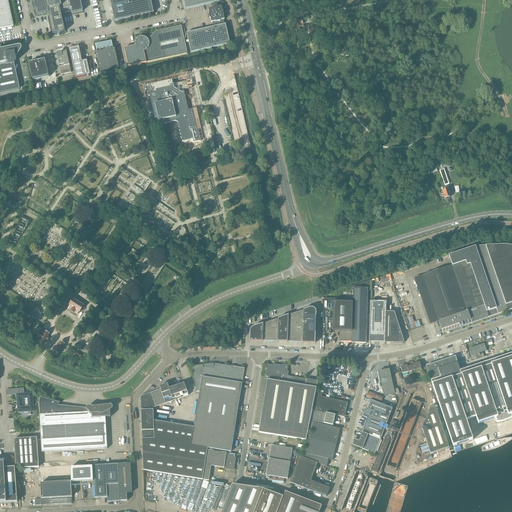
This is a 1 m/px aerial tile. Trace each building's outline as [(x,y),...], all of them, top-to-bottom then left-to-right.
[(0,0),(0,29),(13,26),(7,0),(0,0)] [(37,17),(37,16),(48,13),(52,34),(58,33),(60,36),(65,31),(61,10),(71,8),(72,14),(83,11),(80,0),(34,0),(35,1),(36,3),(37,4),(37,8),(37,9),(37,11),(37,13),(37,15),(37,16),(37,17)] [(152,2),(151,0),(109,0),(115,21),(154,13),(151,3),(152,2)] [(183,0),(186,9),(220,1),(219,0),(183,0)] [(186,33),(191,53),(230,44),(226,24),(225,25),(224,20),(223,15),(224,15),(223,11),(222,11),(221,6),(217,7),(213,8),(208,9),(209,14),(210,18),(211,22),(212,22),(213,27),(186,33)] [(137,38),(134,35),(137,39),(136,40),(136,41),(135,42),(135,43),(135,44),(135,46),(124,48),(128,67),(187,54),(181,26),(156,31),(148,39),(147,39),(147,38),(145,38),(144,37),(143,37),(142,37),(141,37),(140,36),(140,37),(139,37),(138,38),(137,38)] [(113,48),(111,41),(95,45),(97,52),(96,52),(95,50),(100,73),(119,69),(114,46),(114,48),(113,48)] [(17,48),(16,48),(0,51),(0,93),(19,90),(13,63),(15,63),(13,57),(15,55),(16,55),(16,54),(16,53),(18,51),(18,50),(18,49),(17,48)] [(57,54),(57,56),(61,75),(71,72),(66,51),(62,54),(60,53),(59,53),(57,54)] [(80,51),(70,54),(72,64),(82,61),(80,51)] [(46,59),(40,60),(28,63),(32,81),(49,77),(46,59)] [(193,80),(173,84),(172,80),(151,85),(151,83),(142,85),(145,97),(150,96),(155,118),(152,123),(153,124),(152,125),(154,126),(158,121),(160,122),(161,121),(163,120),(163,124),(177,121),(179,127),(177,127),(179,128),(180,130),(178,131),(180,132),(180,134),(179,134),(181,135),(181,137),(180,138),(182,139),(182,142),(193,139),(194,143),(201,141),(194,109),(188,110),(183,90),(195,88),(193,80)] [(439,171),(440,173),(441,173),(445,186),(449,185),(444,169),(439,171)] [(450,189),(449,186),(445,187),(446,190),(443,191),(445,199),(451,197),(449,189),(450,189)] [(417,278),(415,279),(430,324),(439,321),(443,333),(460,327),(508,311),(511,309),(511,246),(506,245),(486,246),(476,246),(449,256),(452,264),(448,265),(448,267),(422,276),(421,274),(416,276),(417,278)] [(178,251),(184,254),(187,249),(181,246),(178,251)] [(353,303),(352,342),(352,343),(366,343),(366,339),(368,339),(368,334),(366,334),(367,291),(370,291),(370,280),(350,287),(351,290),(353,290),(353,289),(353,303)] [(74,313),(77,315),(78,312),(80,313),(84,306),(73,298),(72,300),(70,299),(67,302),(70,304),(68,305),(70,306),(68,309),(71,311),(70,311),(74,313)] [(384,344),(385,344),(386,307),(386,302),(370,301),(369,343),(370,343),(370,341),(374,341),(374,342),(380,342),(383,342),(383,343),(384,343),(384,344)] [(339,342),(352,342),(353,303),(333,302),(332,331),(340,331),(340,332),(339,342)] [(386,307),(385,344),(385,343),(386,343),(386,342),(390,342),(393,342),(393,344),(402,344),(403,344),(404,343),(404,342),(404,340),(400,328),(399,328),(394,312),(389,312),(390,307),(386,307)] [(303,311),(303,316),(316,316),(316,311),(316,310),(315,309),(314,308),(313,308),(312,308),(303,311)] [(303,316),(303,311),(296,314),(295,329),(298,329),(303,330),(303,324),(303,316)] [(17,319),(29,327),(32,323),(19,315),(17,319)] [(278,329),(283,329),(288,329),(288,316),(278,319),(278,329)] [(316,316),(303,316),(303,324),(315,325),(316,316)] [(263,335),(263,328),(263,324),(252,328),(251,329),(251,330),(250,331),(250,334),(263,335)] [(303,324),(303,330),(303,333),(315,333),(315,325),(303,324)] [(37,338),(40,340),(39,341),(43,344),(46,340),(47,340),(48,339),(47,338),(49,334),(45,332),(44,334),(43,333),(42,335),(40,333),(37,338)] [(303,333),(302,343),(315,343),(315,333),(303,333)] [(54,351),(58,354),(64,344),(60,342),(58,345),(57,344),(56,346),(57,347),(54,351)] [(484,344),(476,347),(480,358),(484,357),(482,352),(486,351),(484,344)] [(480,358),(476,347),(469,349),(471,356),(475,355),(476,360),(480,358)] [(73,357),(78,360),(81,356),(76,352),(73,357)] [(511,353),(460,371),(460,373),(432,382),(431,382),(453,447),(473,440),(466,420),(476,417),(478,424),(495,419),(496,422),(498,422),(500,422),(502,422),(503,421),(503,422),(506,421),(506,420),(507,420),(509,419),(511,418),(511,417),(511,416),(511,415),(511,414),(511,353)] [(467,358),(466,353),(460,355),(462,362),(468,359),(467,358)] [(426,366),(432,382),(460,373),(455,357),(426,366)] [(414,366),(411,367),(412,373),(415,372),(415,371),(421,369),(420,362),(413,364),(414,366)] [(211,367),(211,364),(193,366),(194,379),(193,379),(195,388),(196,388),(196,392),(200,391),(194,427),(153,421),(153,408),(156,407),(166,404),(188,395),(184,383),(179,385),(179,386),(177,387),(174,385),(169,387),(167,384),(160,387),(160,389),(151,393),(151,392),(151,393),(141,396),(142,439),(142,446),(143,469),(143,470),(202,480),(208,448),(231,452),(234,433),(241,387),(243,387),(248,388),(249,382),(242,381),(244,368),(234,367),(231,367),(231,366),(215,364),(214,366),(211,367)] [(264,403),(259,433),(306,440),(312,410),(317,381),(307,379),(288,376),(289,371),(287,371),(288,365),(282,364),(282,367),(277,366),(277,365),(273,364),(273,365),(266,364),(265,369),(267,369),(265,377),(268,377),(264,400),(263,400),(263,403),(264,403)] [(412,373),(411,367),(408,368),(407,365),(400,367),(402,374),(408,372),(409,374),(412,373)] [(378,372),(384,396),(395,394),(389,369),(378,372)] [(13,395),(14,395),(16,394),(17,399),(14,399),(14,402),(17,402),(18,413),(28,412),(28,415),(31,415),(31,412),(34,411),(32,393),(24,394),(24,388),(12,389),(6,390),(7,396),(12,396),(13,395)] [(381,395),(372,391),(369,390),(366,397),(381,403),(384,396),(381,395)] [(313,410),(335,415),(344,417),(348,403),(322,397),(322,394),(316,392),(313,410)] [(87,408),(85,408),(59,405),(59,403),(60,403),(40,397),(39,402),(40,415),(42,452),(107,449),(105,417),(111,417),(110,407),(104,407),(104,406),(102,406),(102,408),(100,408),(100,407),(87,408)] [(363,417),(367,418),(378,423),(386,426),(390,414),(392,409),(370,400),(367,408),(366,407),(363,417)] [(427,443),(419,445),(422,453),(429,451),(430,454),(449,448),(446,439),(449,438),(446,430),(443,431),(435,406),(430,408),(422,429),(427,443)] [(335,415),(313,410),(311,421),(333,426),(335,415)] [(363,430),(381,437),(386,426),(378,423),(367,418),(363,430)] [(392,420),(382,445),(372,471),(374,472),(375,472),(377,473),(387,446),(396,422),(392,420)] [(304,458),(318,463),(327,466),(328,460),(332,461),(334,453),(337,453),(341,437),(338,437),(340,429),(312,422),(304,458)] [(363,430),(362,432),(380,440),(381,437),(363,430)] [(380,440),(362,432),(359,441),(354,439),(352,445),(375,454),(380,440)] [(16,469),(39,467),(37,438),(16,439),(14,439),(16,469)] [(271,445),(266,476),(288,479),(293,449),(271,445)] [(233,469),(235,457),(235,454),(208,450),(204,480),(209,481),(211,466),(224,468),(233,469)] [(318,463),(304,458),(300,456),(290,482),(308,489),(326,497),(330,488),(311,481),(318,463)] [(0,503),(5,504),(5,503),(17,502),(15,467),(4,468),(4,462),(2,462),(0,461),(0,503)] [(94,486),(106,485),(107,502),(120,501),(118,464),(93,466),(94,476),(94,486)] [(127,493),(132,493),(131,488),(132,488),(131,464),(118,464),(120,501),(127,501),(127,493)] [(71,473),(70,473),(40,474),(41,499),(42,505),(72,504),(72,497),(71,482),(93,481),(92,466),(71,467),(71,473)] [(24,469),(24,471),(16,472),(18,487),(25,486),(24,473),(31,473),(31,469),(24,469)] [(361,470),(355,473),(340,511),(339,511),(354,511),(368,476),(365,471),(361,470)] [(319,511),(322,506),(285,492),(280,491),(279,495),(263,489),(232,485),(221,511),(319,511)]
